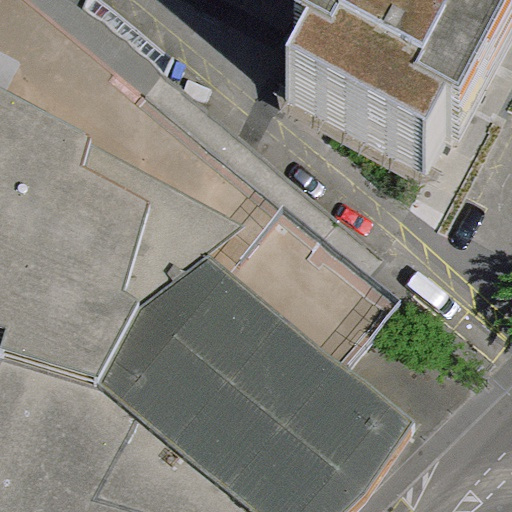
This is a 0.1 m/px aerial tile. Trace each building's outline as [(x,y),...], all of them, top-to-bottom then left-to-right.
[(269,312),(320,248),(330,235),(338,224),(163,76),(173,61),(98,0),(90,0),(80,20),(25,126),(43,135),(240,242),(210,263),(269,312)] [(307,72),(289,108),(427,183),(447,146),(453,150),(511,39),(511,7),(497,0),(339,0),(302,69),(307,72)] [(6,362),(40,373),(101,390),(145,316),(129,305),(153,215),(32,151),(43,135),(25,126),(0,112),(0,338),(13,343),(6,362)] [(240,242),(43,135),(32,151),(153,215),(129,305),(145,316),(210,263),(240,242)] [(269,312),(348,378),(400,314),(320,248),(269,312)] [(101,390),(140,425),(245,511),(359,511),(368,503),(418,436),(348,378),(269,312),(210,263),(145,316),(101,390)] [(0,511),(40,373),(6,362),(0,382),(0,511)] [(101,390),(40,373),(0,511),(122,511),(96,502),(140,425),(101,390)] [(245,511),(140,425),(96,502),(122,511),(245,511)]
